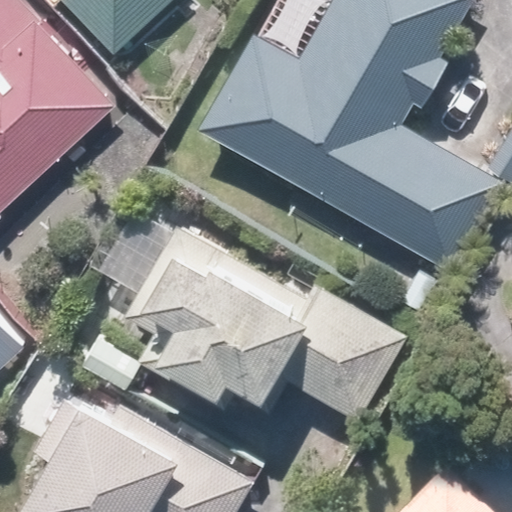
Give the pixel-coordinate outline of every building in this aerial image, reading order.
[(0,0),(0,212),(135,91),(53,0),(0,0)] [(78,0),(121,48),(174,0),(78,0)] [(333,0),(305,52),(253,25),(200,124),(307,181),(290,213),(432,287),(496,168),(441,139),(478,71),(445,54),(473,0),(333,0)] [(283,277),(139,202),(103,270),(120,279),(98,319),(148,345),(138,365),(227,411),(237,392),(276,413),(294,378),(364,415),(410,326),(290,263),(283,277)] [(511,211),(467,257),(511,300),(511,211)] [(0,381),(36,348),(0,308),(0,381)] [(235,511),(257,476),(133,400),(120,421),(60,384),(30,434),(56,450),(24,503),(39,511),(235,511)] [(491,511),(447,469),(404,511),(491,511)]
